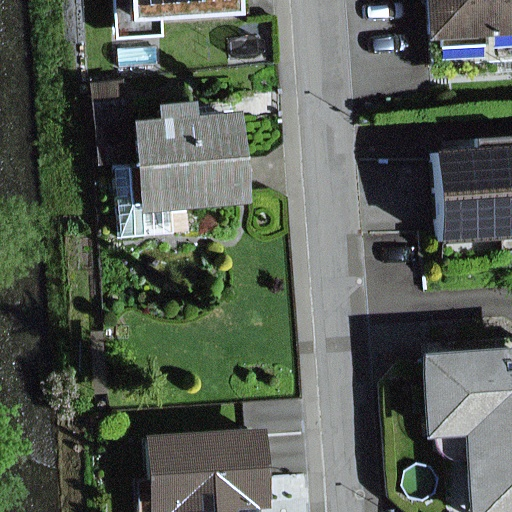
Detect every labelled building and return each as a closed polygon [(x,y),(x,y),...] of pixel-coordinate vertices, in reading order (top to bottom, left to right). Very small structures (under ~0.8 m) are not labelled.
[(233,0),(121,0),(123,21),(234,14),(233,0)] [(511,0),(419,0),(423,45),(511,39),(511,0)] [(155,104),(156,117),(142,118),(145,162),(121,164),(126,231),(184,226),(182,205),(246,201),(241,111),(197,114),(196,101),(155,104)] [(511,143),(496,145),(504,239),(511,238),(511,143)] [(496,145),(435,150),(443,244),(504,239),(496,145)] [(511,511),(511,346),(421,353),(427,436),(468,434),(471,511),(511,511)] [(259,511),(259,503),(270,502),(267,416),(146,421),(150,508),(174,507),(174,511),(259,511)]
